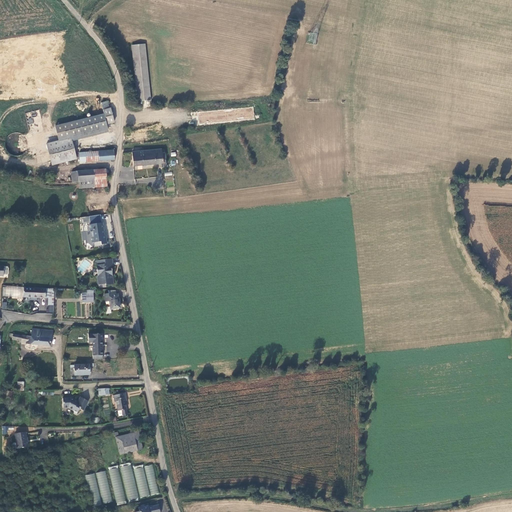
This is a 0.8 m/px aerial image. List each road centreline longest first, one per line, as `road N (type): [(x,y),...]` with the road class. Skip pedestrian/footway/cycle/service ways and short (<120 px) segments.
road 1 (unclassified): [(137,326),(112,196),(121,101),(98,41),(62,0)]
road 2 (track): [(170,501),(268,494),(365,511)]
road 3 (unclassified): [(175,511),(137,326)]
road 4 (residential): [(137,326),(4,315)]
road 5 (track): [(390,511),(511,496)]
